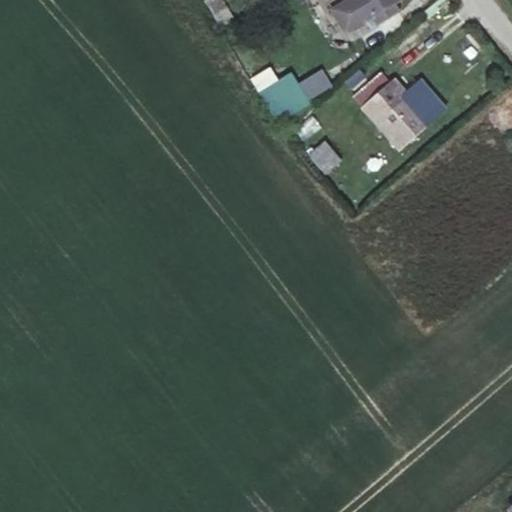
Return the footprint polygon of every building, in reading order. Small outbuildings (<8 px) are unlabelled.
[(204,0),(220,26),(233,18),(222,0),(204,0)] [(394,3),(399,0),(346,0),(332,9),(346,32),(373,16),(379,24),(399,12),(394,3)] [(399,149),(431,122),(395,80),(391,83),(382,72),(353,96),(399,149)] [(279,122),(308,103),(298,86),(287,93),(279,80),(261,92),(279,122)] [(326,173),(341,160),(325,141),(310,154),(326,173)]
